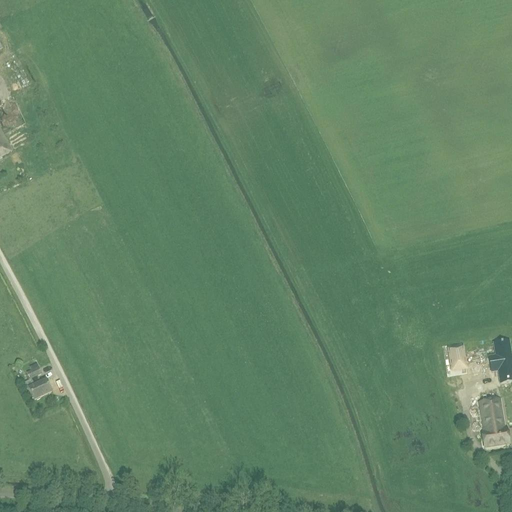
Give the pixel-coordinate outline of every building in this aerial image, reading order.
[(0,130),(0,157),(11,152),(0,130)] [(498,374),(500,385),(511,383),(511,360),(509,342),(493,346),(495,357),(491,358),(494,374),(498,374)] [(453,383),(468,378),(461,358),(446,363),(453,383)] [(29,390),(34,402),(51,394),(46,382),(41,384),(38,377),(42,375),(39,369),(27,374),(30,380),(31,380),(35,387),(29,390)] [(485,436),(483,436),(485,448),(509,444),(507,436),(510,435),(509,431),(504,432),(499,401),(479,404),(485,436)]
